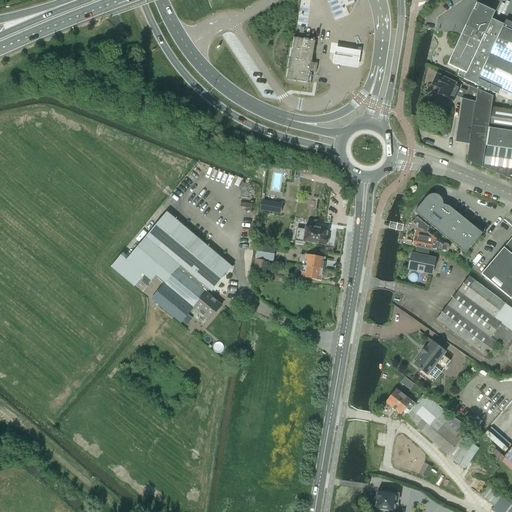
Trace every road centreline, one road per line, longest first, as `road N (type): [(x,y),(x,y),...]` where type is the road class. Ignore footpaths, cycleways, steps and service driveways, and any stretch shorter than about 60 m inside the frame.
road 1 (tertiary): [(314,511),(362,221)]
road 2 (secondary): [(142,0),(171,58),(216,104),(262,130),(339,152)]
road 3 (secondary): [(283,118),(215,78),(161,0)]
road 4 (track): [(115,511),(0,415)]
road 5 (primary): [(379,127),(399,0)]
road 6 (track): [(480,511),(445,463),(391,425)]
road 7 (primary): [(377,65),(341,113),(283,118)]
